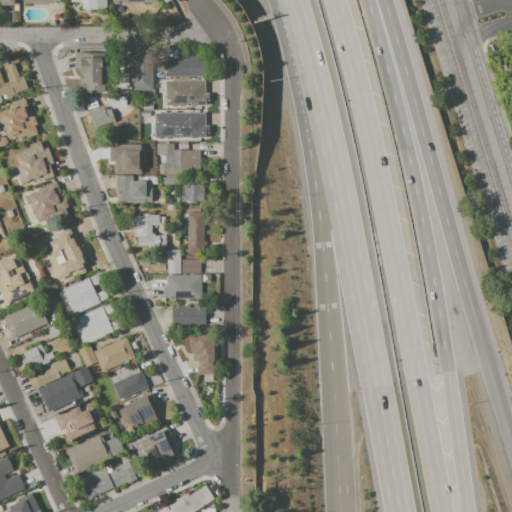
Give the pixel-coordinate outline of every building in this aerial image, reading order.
[(105,0),(106,10),(88,10),(88,0),(105,0)] [(153,91),(132,92),(131,55),(152,55),(153,91)] [(73,72),(73,56),(103,56),(103,96),(82,96),(82,94),(81,94),(81,86),(82,86),(79,86),(79,77),(79,72),(73,72)] [(168,77),(167,59),(180,59),(180,56),(204,57),(208,68),(207,76),(168,77)] [(0,75),(3,83),(10,80),(4,66),(13,63),(18,77),(23,76),(27,89),(5,97),(4,94),(0,95),(0,99),(1,102),(0,102),(0,75)] [(167,63),(167,72),(159,72),(159,63),(167,63)] [(129,74),(129,89),(117,89),(117,75),(129,74)] [(199,81),(199,97),(193,97),(194,140),(168,140),(167,136),(160,137),(156,122),(167,122),(167,101),(176,101),(176,81),(199,81)] [(0,111),(10,108),(8,104),(23,98),(28,110),(29,110),(31,116),(33,116),(36,124),(33,125),(37,133),(26,137),(25,135),(17,138),(16,136),(7,139),(4,129),(2,130),(0,123),(0,111)] [(110,109),(114,121),(93,129),(88,113),(103,108),(103,110),(105,109),(106,111),(110,109)] [(21,185),(18,177),(20,176),(16,167),(18,166),(14,156),(23,153),(22,151),(30,148),(29,146),(39,142),(42,150),(47,148),(53,164),(49,166),(53,177),(38,183),(36,179),(21,185)] [(200,151),(200,173),(191,173),(191,172),(168,173),(159,174),(159,164),(165,164),(165,154),(157,154),(157,144),(170,143),(170,150),(175,150),(175,152),(186,152),(200,151)] [(134,147),(135,172),(109,173),(108,162),(122,162),(122,155),(107,156),(107,147),(122,147),(122,148),(134,147)] [(152,187),(152,202),(117,202),(117,196),(120,196),(120,191),(117,191),(117,176),(133,176),(133,182),(144,182),(144,187),(152,187)] [(182,177),(182,183),(174,184),(174,185),(163,186),(163,178),(182,177)] [(41,188),(58,182),(64,201),(66,200),(69,209),(65,210),(67,215),(68,218),(50,225),(49,221),(40,224),(36,214),(34,215),(31,206),(29,206),(26,197),(42,192),(41,188)] [(200,185),(200,202),(178,202),(177,195),(175,195),(175,186),(200,185)] [(186,213),(203,213),(203,221),(206,221),(206,225),(203,225),(203,242),(205,242),(205,246),(203,246),(203,255),(187,255),(186,213)] [(133,226),(133,217),(142,216),(142,215),(149,215),(149,216),(158,216),(158,218),(163,218),(163,226),(151,226),(151,234),(153,234),(154,236),(165,236),(165,247),(150,248),(150,247),(136,247),(136,238),(135,238),(135,226),(133,226)] [(66,266),(57,248),(78,238),(79,240),(84,238),(91,255),(66,266)] [(166,252),(179,251),(180,274),(167,275),(166,252)] [(0,259),(15,253),(25,273),(26,273),(29,279),(27,279),(33,291),(5,304),(0,292),(0,259)] [(201,261),(201,275),(182,275),(182,261),(201,261)] [(58,282),(55,275),(67,269),(70,276),(58,282)] [(68,314),(59,293),(64,290),(64,289),(89,277),(89,278),(99,274),(102,282),(92,287),(95,293),(106,288),(110,297),(100,302),(101,303),(75,314),(75,313),(69,315),(68,314)] [(164,298),(164,286),(168,286),(168,276),(201,276),(201,299),(188,299),(188,300),(181,300),(181,299),(168,299),(168,298),(164,298)] [(11,339),(1,317),(35,302),(50,295),(56,308),(42,315),(46,324),(12,340),(11,339)] [(82,344),(72,322),(77,320),(76,318),(102,306),(102,308),(111,304),(115,312),(106,316),(109,323),(119,319),(122,327),(113,331),(113,332),(88,343),(87,342),(82,344)] [(174,325),(174,308),(207,308),(207,325),(174,325)] [(55,342),(50,331),(60,326),(65,337),(55,342)] [(186,356),(186,334),(213,335),(213,345),(215,345),(215,350),(213,350),(213,357),(186,356)] [(102,372),(94,352),(126,338),(135,358),(102,372)] [(94,363),(83,368),(77,356),(72,358),(70,353),(75,350),(72,345),(76,343),(79,349),(86,346),(94,363)] [(42,344),(50,362),(39,367),(38,364),(23,371),(19,363),(22,362),(21,361),(26,359),(23,353),(42,344)] [(34,390),(32,386),(31,387),(28,380),(39,375),(38,373),(43,370),(44,372),(53,368),(58,378),(34,390)] [(82,388),(75,374),(88,368),(95,382),(82,388)] [(119,400),(112,385),(115,383),(111,376),(128,369),(131,376),(140,372),(147,388),(119,400)] [(49,413),(38,391),(73,375),(83,397),(49,413)] [(122,421),(118,412),(124,409),(123,407),(151,394),(157,407),(154,408),(157,414),(155,416),(158,421),(145,427),(144,424),(134,429),(134,427),(132,427),(128,418),(122,421)] [(60,431),(54,417),(78,406),(81,412),(87,410),(92,422),(96,429),(69,441),(68,439),(67,439),(65,433),(66,433),(64,429),(60,431)] [(132,445),(161,431),(166,428),(173,442),(170,444),(173,449),(170,450),(173,456),(161,461),(159,457),(142,466),(132,445)] [(0,429),(8,446),(0,449),(0,429)] [(76,474),(66,450),(101,435),(104,443),(117,437),(123,452),(110,457),(111,459),(76,474)] [(0,459),(6,457),(12,470),(2,474),(5,480),(17,474),(23,488),(0,498),(0,459)] [(86,500),(77,481),(104,469),(104,467),(109,465),(112,471),(115,470),(115,468),(129,462),(137,480),(127,484),(127,482),(114,488),(86,500)] [(204,485),(213,499),(193,511),(171,511),(167,505),(177,498),(177,499),(186,494),(187,496),(204,485)] [(7,511),(12,510),(10,507),(18,503),(17,499),(31,493),(40,511),(7,511)]
